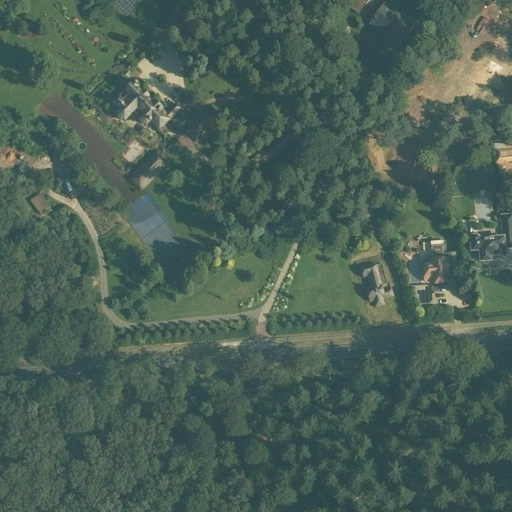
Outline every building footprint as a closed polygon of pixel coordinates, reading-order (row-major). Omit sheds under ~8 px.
[(112,0),(111,1),(126,16),(141,0),(112,0)] [(399,45),(413,25),(405,19),(398,14),(385,5),(371,24),(384,34),(391,39),(399,45)] [(465,54),(455,72),(482,87),(487,79),(500,87),(509,71),(483,56),(479,62),(465,54)] [(167,114),(155,102),(153,104),(148,98),(149,97),(145,92),(143,93),(139,89),(141,86),(135,81),(131,84),(129,83),(124,87),(126,90),(125,90),(126,90),(120,96),(119,95),(112,102),(120,110),(116,114),(118,116),(117,116),(121,120),(122,119),(124,121),(136,109),(141,114),(137,118),(140,121),(139,121),(142,124),(143,123),(146,126),(150,122),(159,130),(181,110),(177,105),(167,114)] [(184,133),(194,143),(216,120),(206,110),(184,133)] [(497,149),(497,150),(494,150),(495,163),(511,162),(511,148),(511,149),(511,145),(505,146),(505,144),(494,145),(494,149),(497,149)] [(127,180),(139,192),(169,163),(157,151),(127,180)] [(498,256),(505,256),(503,238),(497,239),(497,237),(494,235),(490,235),(488,238),(488,239),(481,240),(478,237),(473,237),(470,241),(471,256),(480,255),(480,262),(482,262),(483,264),(488,263),(489,262),(498,261),(498,256)] [(423,258),(425,280),(433,280),(433,284),(446,283),(445,276),(448,276),(447,265),(450,265),(450,253),(443,253),(443,245),(430,246),(431,258),(423,258)] [(363,278),(369,276),(372,288),(366,289),(367,291),(365,292),(366,296),(368,296),(370,302),(374,301),(375,307),(383,305),(382,299),(393,296),(391,289),(382,292),(381,286),(387,284),(382,265),(376,266),(375,265),(361,268),(361,270),(360,271),(361,275),(363,276),(363,278)]
